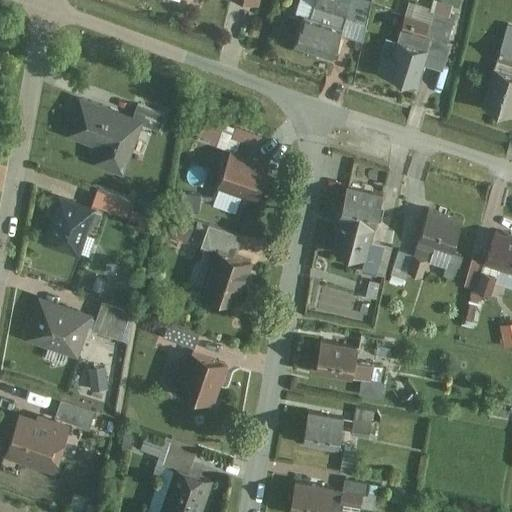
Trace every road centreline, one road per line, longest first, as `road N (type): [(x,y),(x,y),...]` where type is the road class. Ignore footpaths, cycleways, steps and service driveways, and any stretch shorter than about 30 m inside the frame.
road 1 (residential): [(249,511),(316,111)]
road 2 (residential): [(49,19),(316,111)]
road 3 (residential): [(49,19),(0,280)]
road 4 (residential): [(316,111),(511,174)]
